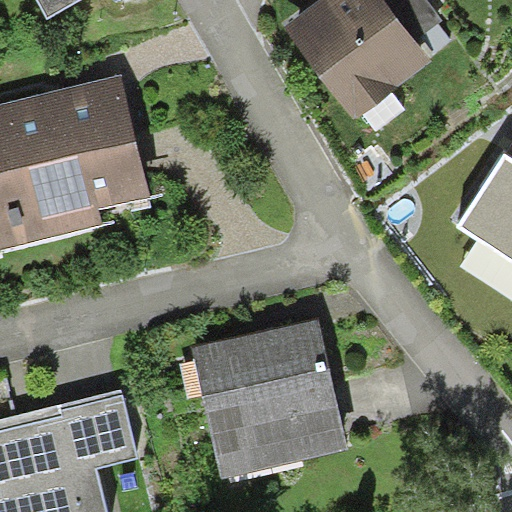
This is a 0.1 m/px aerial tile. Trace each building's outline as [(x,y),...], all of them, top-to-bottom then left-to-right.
[(82,0),(25,0),(38,24),(82,0)] [(372,0),(319,0),(274,32),(340,126),(422,69),(372,0)] [(116,81),(0,107),(0,247),(85,228),(82,214),(143,200),(116,81)] [(511,161),(466,231),(511,260),(511,161)] [(325,312),(198,340),(224,462),(351,435),(325,312)] [(123,385),(0,416),(0,511),(112,511),(99,458),(139,448),(123,385)]
